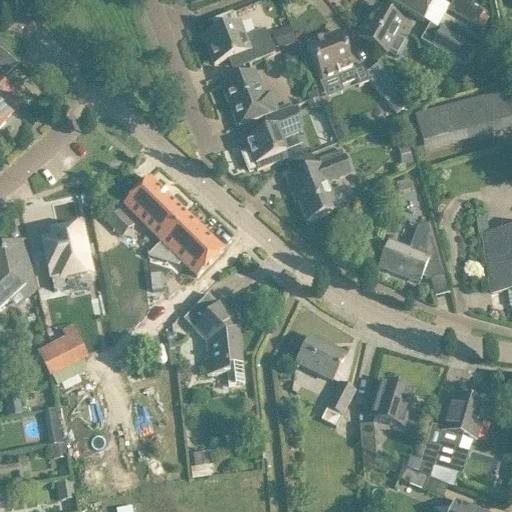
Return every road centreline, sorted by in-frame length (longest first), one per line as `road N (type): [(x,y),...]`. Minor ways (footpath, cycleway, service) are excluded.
road 1 (unclassified): [(511,351),(456,342),(369,311),(307,274),(103,99)]
road 2 (residential): [(207,145),(150,0)]
road 3 (residential): [(0,190),(103,99)]
road 4 (unclassified): [(103,99),(0,10)]
